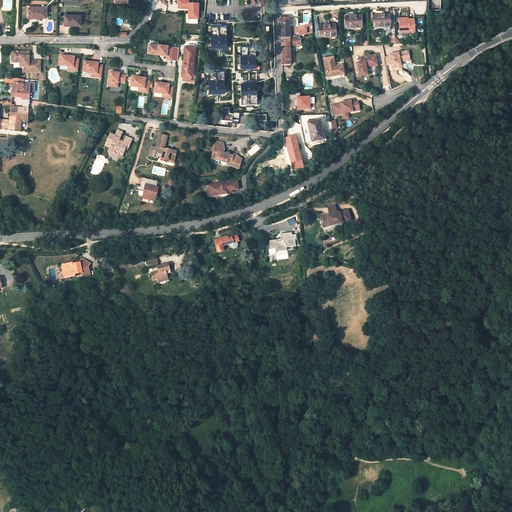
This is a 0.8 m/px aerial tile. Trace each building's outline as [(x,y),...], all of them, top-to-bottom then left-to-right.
[(189,1),(188,0),(177,0),(177,8),(187,8),(187,18),(199,18),(199,1),(189,1)] [(46,18),(46,8),(29,8),(29,16),(37,16),(37,18),(46,18)] [(297,11),(298,28),(290,28),(289,15),(280,16),(281,40),(299,37),(299,36),(312,34),(312,33),(311,20),(311,10),(297,11)] [(143,13),(139,11),(132,21),(133,22),(137,24),(143,13)] [(81,26),(81,15),(65,15),(64,25),(81,26)] [(379,15),(373,15),(374,27),(384,27),(384,26),(390,26),(389,15),(384,15),(384,17),(381,17),(379,15)] [(350,16),(345,16),(345,28),(356,28),(356,27),(361,27),(361,16),(355,16),(355,17),(353,17),(350,16)] [(415,32),(414,20),(404,20),(404,19),(399,19),(400,30),(409,30),(409,32),(415,32)] [(221,49),(221,48),(228,47),(228,26),(221,26),(221,23),(218,23),(218,26),(211,26),(212,48),(219,48),(219,49),(221,49)] [(335,36),(335,25),(329,25),(329,27),(326,27),(323,26),(319,26),(320,38),(330,37),(330,36),(335,36)] [(303,44),(300,45),(299,37),(281,40),(282,65),(290,65),(290,50),(303,49),(303,44)] [(149,44),(147,52),(157,53),(159,53),(159,54),(166,55),(166,58),(171,59),(172,46),(167,46),(168,45),(158,43),(157,45),(149,44)] [(182,76),(192,77),(196,47),(185,46),(184,56),(185,56),(184,66),(183,66),(182,76)] [(257,46),(241,46),(241,68),(248,68),(248,70),(250,70),(250,68),(257,68),(257,46)] [(389,55),(389,57),(391,65),(391,67),(395,67),(401,66),(399,59),(404,58),(403,49),(388,51),(389,55)] [(14,52),(14,62),(20,62),(20,66),(25,66),(25,72),(40,72),(41,61),(29,61),(29,60),(27,60),(27,58),(29,58),(29,52),(14,52)] [(61,55),(59,65),(68,66),(73,67),(73,71),(78,71),(80,59),(75,58),(75,56),(61,55)] [(363,57),(363,59),(360,59),(360,62),(356,63),(359,76),(367,75),(365,67),(368,67),(367,64),(374,63),(373,55),(369,56),(368,55),(363,56),(363,57)] [(374,55),(373,55),(374,63),(367,64),(368,67),(376,65),(374,55)] [(323,60),(327,78),(340,75),(338,67),(335,68),(334,66),(333,58),(323,60)] [(84,61),(83,72),(92,73),(97,73),(97,77),(102,78),(103,65),(98,65),(99,63),(84,61)] [(327,78),(327,81),(344,77),(341,64),(334,66),(335,68),(338,67),(340,75),(327,78)] [(216,71),(209,72),(209,93),(216,93),(216,95),(218,95),(218,93),(225,93),(225,71),(218,71),(218,69),(216,69),(216,71)] [(119,80),(126,81),(127,75),(119,74),(119,73),(110,72),(109,83),(118,84),(119,80)] [(132,76),(131,86),(139,87),(144,88),(144,91),(149,92),(151,80),(146,80),(146,78),(132,76)] [(13,79),(12,95),(12,97),(29,98),(30,85),(24,84),(24,80),(13,79)] [(155,82),(154,92),(163,93),(167,94),(167,98),(172,98),(174,86),(169,86),(169,84),(155,82)] [(248,84),(241,84),(241,106),(257,106),(257,84),(250,84),(250,82),(248,82),(248,84)] [(296,110),(310,110),(310,96),(296,97),(296,110)] [(347,112),(359,110),(357,102),(354,103),(353,100),(340,103),(332,105),(334,115),(342,113),(343,119),(348,118),(347,112)] [(11,106),(9,121),(0,119),(0,128),(21,130),(21,122),(28,123),(28,117),(28,116),(28,108),(23,108),(19,108),(14,108),(14,105),(13,105),(11,105),(11,101),(3,102),(2,105),(11,106)] [(230,108),(222,108),(222,121),(232,122),(233,114),(230,114),(230,108)] [(266,121),(266,115),(254,115),(253,124),(262,125),(263,122),(266,121)] [(324,139),(320,120),(308,122),(311,141),(324,139)] [(115,136),(110,133),(106,143),(110,145),(109,147),(108,150),(113,152),(114,149),(119,151),(117,155),(122,157),(125,149),(128,150),(129,146),(123,143),(119,141),(120,139),(122,132),(118,130),(115,136)] [(156,148),(164,149),(167,137),(159,135),(156,148)] [(301,160),(295,136),(285,139),(291,163),(301,160)] [(123,143),(129,146),(132,139),(126,137),(124,141),(123,143)] [(216,159),(221,161),(220,163),(229,165),(230,163),(234,165),(238,166),(241,159),(237,158),(236,154),(233,153),(229,154),(229,153),(226,152),(226,153),(223,152),(224,149),(222,143),(216,141),(212,155),(216,156),(216,159)] [(149,156),(158,158),(158,157),(161,158),(161,161),(166,162),(167,160),(174,161),(176,152),(166,150),(164,150),(164,149),(156,148),(155,151),(150,150),(149,156)] [(156,182),(146,179),(144,184),(142,183),(141,188),(139,187),(135,186),(134,191),(138,192),(137,193),(138,195),(142,196),(141,198),(149,200),(149,198),(154,199),(157,187),(155,187),(156,182)] [(211,190),(212,196),(220,195),(220,192),(222,192),(222,194),(227,194),(227,193),(232,192),(232,190),(238,189),(237,180),(227,181),(227,182),(212,184),(213,190),(211,190)] [(334,204),(328,206),(329,214),(336,212),(334,204)] [(324,232),(352,225),(348,210),(337,213),(336,212),(329,214),(330,215),(320,217),(324,232)] [(269,240),(270,249),(276,248),(276,252),(287,250),(287,247),(296,246),(295,240),(297,240),(296,234),(292,235),(292,232),(281,234),(281,239),(269,240)] [(220,241),(221,247),(229,244),(237,242),(239,241),(237,236),(228,239),(228,236),(223,238),(224,240),(220,241)] [(222,248),(221,247),(220,241),(215,243),(218,252),(223,251),(223,248),(222,248)] [(81,261),(80,263),(75,264),(75,265),(73,265),(73,263),(64,264),(65,265),(66,270),(64,271),(65,275),(70,274),(71,277),(75,276),(75,275),(82,273),(83,278),(91,276),(89,265),(90,263),(83,258),(81,261)] [(158,281),(168,278),(167,274),(171,272),(168,264),(157,267),(159,273),(156,274),(155,272),(151,273),(153,280),(157,279),(158,281)]
